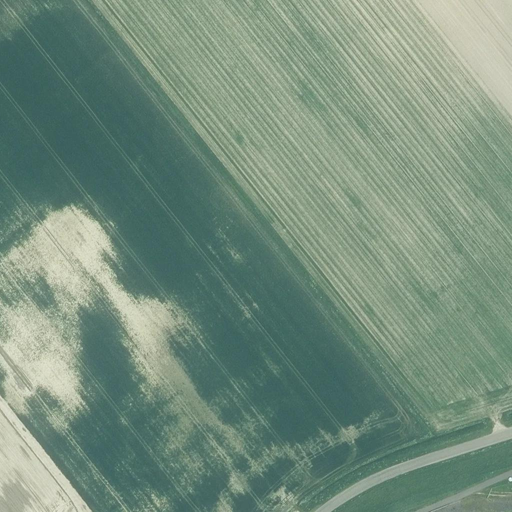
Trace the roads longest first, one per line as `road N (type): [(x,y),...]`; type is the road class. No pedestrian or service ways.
road 1 (unclassified): [(322,511),(398,468),(511,432)]
road 2 (track): [(0,405),(82,511)]
